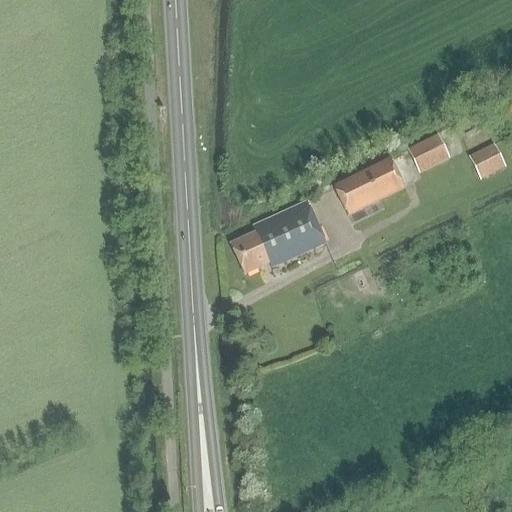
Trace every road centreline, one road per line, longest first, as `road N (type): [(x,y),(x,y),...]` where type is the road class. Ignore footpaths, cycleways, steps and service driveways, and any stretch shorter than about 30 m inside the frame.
road 1 (primary): [(168,0),(177,165),(187,201)]
road 2 (primary): [(187,201),(192,0)]
road 3 (primary): [(220,511),(194,331)]
road 4 (primary): [(194,331),(196,511)]
road 5 (primary): [(194,331),(187,201)]
